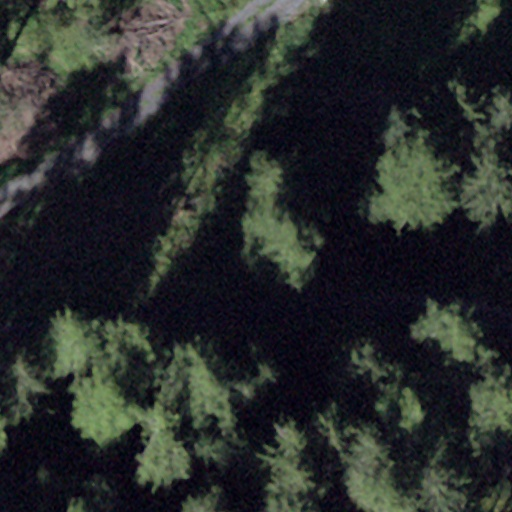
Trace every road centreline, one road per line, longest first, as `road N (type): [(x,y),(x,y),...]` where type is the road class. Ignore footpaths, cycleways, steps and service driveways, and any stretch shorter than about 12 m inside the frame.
road 1 (track): [(511,324),(400,300),(0,324)]
road 2 (track): [(0,201),(263,0)]
